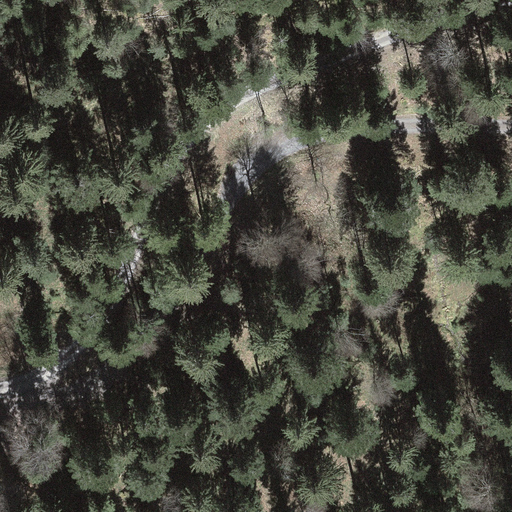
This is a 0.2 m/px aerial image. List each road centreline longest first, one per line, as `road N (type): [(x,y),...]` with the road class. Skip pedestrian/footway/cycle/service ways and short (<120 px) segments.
road 1 (track): [(506,0),(257,87),(218,111),(190,142),(84,346),(25,391),(0,395)]
road 2 (track): [(511,129),(348,130),(266,152),(227,195),(196,266),(134,352),(76,386),(25,391)]
